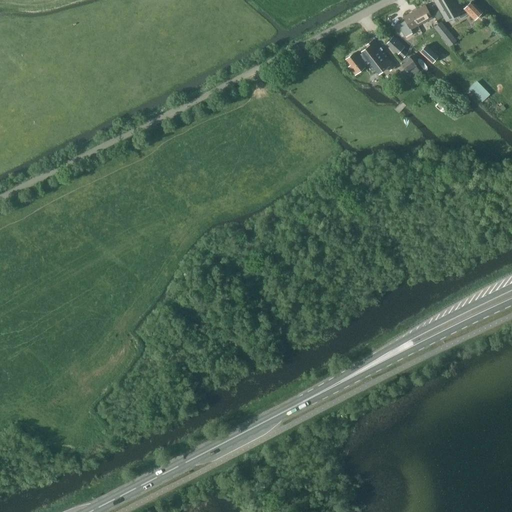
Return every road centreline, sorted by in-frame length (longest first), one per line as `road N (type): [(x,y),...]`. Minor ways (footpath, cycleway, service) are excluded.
road 1 (unclassified): [(0,198),(391,0)]
road 2 (primary): [(92,511),(338,383)]
road 3 (primary): [(511,286),(412,334),(338,383)]
road 4 (primary): [(338,383),(511,303)]
